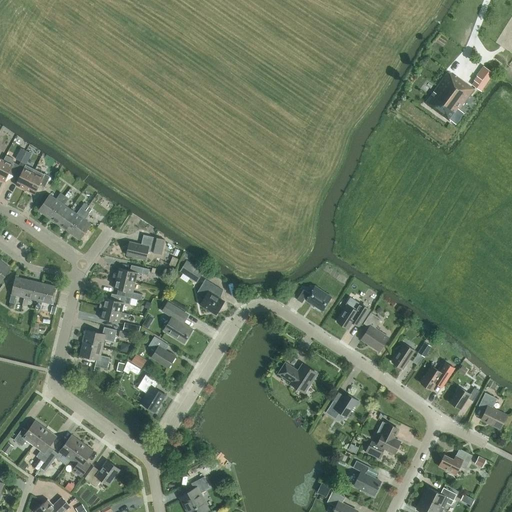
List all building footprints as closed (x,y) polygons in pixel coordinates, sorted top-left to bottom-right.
[(494,73),(485,66),(472,85),(481,91),(494,73)] [(455,77),(448,72),(425,103),(450,121),(458,110),(459,111),(475,90),(456,76),(455,77)] [(26,165),(26,164),(32,153),(26,151),(23,158),(21,161),(19,165),(15,173),(20,175),(16,185),(25,189),(35,169),(26,165)] [(14,176),(15,173),(19,165),(14,162),(14,159),(6,156),(4,160),(0,166),(0,179),(5,182),(14,176)] [(44,174),(35,169),(25,189),(35,194),(40,185),(45,187),(50,176),(45,173),(44,174)] [(49,217),(65,196),(60,193),(56,199),(49,195),(39,210),(49,217)] [(49,217),(60,224),(70,210),(64,205),(68,198),(65,196),(49,217)] [(113,208),(106,203),(100,210),(107,215),(113,208)] [(70,210),(60,224),(70,232),(85,210),(81,207),(76,214),(70,210)] [(85,210),(70,232),(80,239),(91,224),(84,220),(89,213),(85,210)] [(166,239),(144,234),(143,239),(141,244),(130,242),(127,255),(146,259),(148,251),(162,254),(166,239)] [(179,259),(173,257),(170,265),(175,267),(179,259)] [(0,260),(0,282),(0,283),(11,269),(0,260)] [(197,282),(204,271),(187,260),(180,271),(197,282)] [(113,277),(135,282),(138,273),(148,275),(150,269),(143,268),(131,265),(130,270),(118,268),(117,274),(114,273),(113,277)] [(16,295),(24,297),(29,280),(16,277),(11,294),(10,302),(14,303),(16,295)] [(117,294),(132,298),(136,299),(141,300),(143,294),(137,293),(133,292),(135,282),(113,277),(112,281),(115,282),(114,288),(118,289),(117,294)] [(219,288),(205,279),(198,292),(205,297),(200,304),(216,314),(224,301),(219,298),(223,290),(219,288)] [(24,297),(23,305),(27,306),(29,298),(37,300),(38,300),(42,283),(29,280),(24,297)] [(37,300),(35,308),(41,310),(43,302),(51,303),(55,286),(42,283),(38,300),(37,300)] [(322,311),(332,296),(315,286),(310,294),(303,289),(297,299),(302,303),(305,298),(307,299),(306,300),(315,306),(315,307),(320,311),(321,310),(322,311)] [(99,307),(122,312),(124,303),(130,304),(132,298),(117,294),(117,295),(112,293),(110,299),(105,298),(103,304),(100,303),(99,307)] [(189,315),(185,312),(168,302),(163,310),(172,317),(164,330),(184,343),(193,329),(184,323),(189,315)] [(364,319),(370,309),(360,303),(355,309),(348,305),(337,322),(348,329),(352,322),(359,327),(364,319)] [(129,314),(122,312),(99,307),(98,311),(101,312),(100,318),(119,323),(121,317),(128,318),(129,314)] [(370,327),(362,339),(379,351),(388,337),(375,328),(381,319),(371,312),(364,323),(370,327)] [(140,326),(125,323),(123,331),(139,334),(140,326)] [(86,330),(83,342),(103,347),(105,339),(114,342),(117,330),(104,327),(103,334),(86,330)] [(169,345),(159,339),(155,336),(148,347),(155,351),(151,357),(168,368),(176,356),(166,350),(169,345)] [(103,347),(83,342),(80,355),(96,359),(95,366),(107,369),(110,357),(101,355),(103,347)] [(403,369),(415,350),(404,343),(392,362),(403,369)] [(432,347),(425,343),(418,353),(425,357),(432,347)] [(124,344),(122,351),(130,353),(132,347),(124,344)] [(146,361),(136,355),(132,362),(142,368),(146,361)] [(125,367),(124,370),(128,373),(130,370),(138,374),(141,369),(128,361),(125,367)] [(305,391),(317,374),(302,365),(298,372),(294,369),(294,368),(286,362),(278,373),(292,382),(291,382),(305,391)] [(432,366),(420,383),(431,390),(436,383),(442,387),(455,368),(448,364),(446,366),(442,363),(438,370),(432,366)] [(468,370),(462,366),(459,371),(465,375),(468,370)] [(147,393),(141,403),(155,412),(166,395),(155,388),(159,382),(146,374),(137,387),(147,393)] [(470,394),(459,387),(450,402),(461,409),(468,398),(473,401),(479,391),(474,388),(470,394)] [(486,409),(481,419),(500,429),(507,415),(492,408),(497,398),(485,392),(479,406),(486,409)] [(333,401),(326,412),(336,419),(340,412),(347,417),(351,410),(353,412),(360,402),(346,393),(344,396),(339,404),(333,401)] [(26,440),(34,445),(46,428),(36,420),(28,431),(23,428),(14,440),(22,446),(26,440)] [(398,430),(399,429),(382,421),(377,433),(382,435),(378,444),(372,441),(366,453),(381,459),(386,449),(395,454),(401,442),(393,438),(397,430),(398,430)] [(46,428),(34,445),(41,450),(36,456),(39,458),(45,462),(53,450),(49,447),(57,436),(46,428)] [(53,450),(45,462),(41,469),(45,472),(50,466),(56,457),(59,460),(63,454),(70,460),(83,442),(72,434),(58,454),(53,450)] [(83,442),(70,460),(77,465),(73,470),(81,476),(90,464),(85,461),(93,450),(83,442)] [(14,447),(8,443),(2,451),(7,455),(14,447)] [(178,452),(187,448),(184,443),(176,447),(178,452)] [(457,460),(445,454),(439,466),(456,474),(460,466),(466,469),(473,455),(459,448),(456,456),(458,457),(457,460)] [(487,461),(479,457),(475,464),(483,468),(487,461)] [(39,458),(33,466),(39,470),(41,468),(45,462),(39,458)] [(120,469),(108,460),(100,471),(94,466),(85,478),(96,486),(101,479),(109,485),(120,469)] [(374,495),(381,481),(366,474),(369,466),(356,460),(353,468),(361,472),(354,485),(374,495)] [(195,490),(181,498),(188,511),(201,511),(208,509),(200,492),(210,487),(204,476),(191,483),(195,490)] [(74,487),(69,483),(65,488),(71,492),(74,487)] [(428,487),(423,498),(440,507),(444,509),(447,503),(451,505),(457,494),(444,487),(441,493),(428,487)] [(357,511),(358,511),(342,503),(345,497),(333,491),(327,502),(336,506),(333,511),(357,511)] [(464,496),(461,502),(472,507),(475,501),(464,496)] [(63,511),(71,506),(62,497),(53,505),(48,499),(34,511),(35,511),(63,511)] [(422,500),(417,509),(422,511),(442,511),(444,509),(440,507),(423,498),(422,500)]
